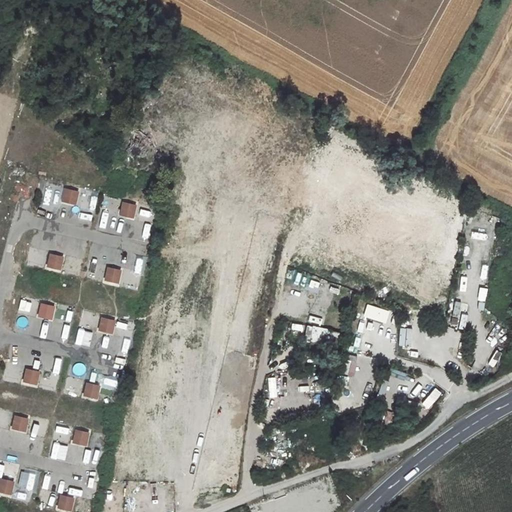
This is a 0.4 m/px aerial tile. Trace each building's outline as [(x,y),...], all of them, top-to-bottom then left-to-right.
[(76,198),(77,192),(65,189),(64,195),(76,198)] [(75,204),(76,198),(64,195),(62,201),(75,204)] [(133,211),(135,205),(123,202),(121,208),(133,211)] [(132,217),(133,211),(121,208),(120,214),(132,217)] [(80,210),(78,219),(91,222),(93,213),(80,210)] [(100,213),(97,227),(103,229),(107,215),(100,213)] [(148,239),(152,222),(137,219),(133,235),(148,239)] [(51,250),(56,252),(60,238),(54,237),(51,250)] [(62,257),(50,254),(49,260),(61,263),(62,257)] [(128,254),(123,283),(138,285),(143,256),(128,254)] [(59,269),(61,263),(49,260),(47,267),(59,269)] [(119,276),(120,270),(108,267),(107,273),(119,276)] [(463,284),(466,273),(461,271),(458,283),(463,284)] [(117,283),(119,276),(107,273),(105,280),(117,283)] [(52,313),(54,307),(41,304),(40,310),(52,313)] [(408,308),(407,314),(421,318),(422,312),(408,308)] [(365,316),(380,319),(382,312),(367,309),(365,316)] [(51,319),(52,313),(40,310),(39,316),(51,319)] [(308,314),(307,320),(321,323),(322,317),(308,314)] [(112,327),(114,321),(102,318),(100,324),(112,327)] [(394,336),(395,323),(384,322),(383,335),(394,336)] [(111,333),(112,327),(100,324),(99,330),(111,333)] [(334,346),(337,331),(310,326),(307,341),(334,346)] [(398,328),(398,346),(411,346),(411,328),(398,328)] [(360,347),(363,333),(356,332),(353,345),(360,347)] [(412,358),(428,362),(429,356),(414,352),(412,358)] [(11,367),(14,354),(8,353),(6,366),(11,367)] [(37,378),(39,372),(27,369),(25,375),(37,378)] [(36,384),(37,378),(25,375),(24,381),(36,384)] [(276,398),(278,378),(270,377),(268,397),(276,398)] [(383,398),(387,382),(380,380),(376,396),(383,398)] [(98,392),(99,386),(87,383),(85,389),(98,392)] [(430,409),(441,391),(433,387),(422,405),(430,409)] [(326,405),(327,389),(320,388),(318,404),(326,405)] [(96,398),(98,392),(85,389),(84,395),(96,398)] [(26,425),(27,419),(15,416),(14,422),(26,425)] [(25,431),(26,425),(14,422),(12,428),(25,431)] [(37,429),(35,444),(42,445),(44,430),(37,429)] [(87,439),(88,433),(76,430),(74,436),(87,439)] [(85,445),(87,439),(74,436),(73,442),(85,445)] [(32,485),(35,472),(29,470),(25,484),(32,485)] [(54,492),(46,490),(49,479),(44,478),(37,500),(51,504),(54,492)] [(0,485),(12,488),(13,482),(1,479),(0,482),(0,485)] [(0,491),(10,494),(12,488),(0,485),(0,491)] [(72,504),(73,498),(61,495),(60,501),(72,504)] [(70,510),(72,504),(60,501),(58,508),(70,510)]
